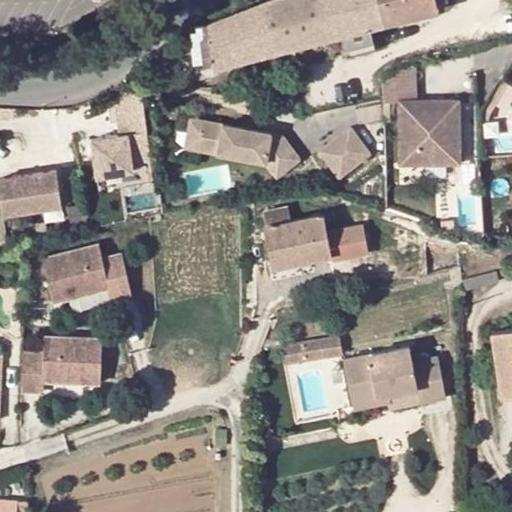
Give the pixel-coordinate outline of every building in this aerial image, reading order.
[(260,0),(208,20),(208,23),(190,27),(195,61),(196,62),(212,59),(213,66),(338,34),(369,26),(384,23),(377,0),(260,0)] [(377,0),(384,23),(438,9),(435,0),(377,0)] [(435,0),(438,9),(446,7),(444,0),(435,0)] [(369,26),(338,34),(344,57),(375,49),(369,26)] [(438,65),(417,68),(418,89),(440,87),(438,65)] [(291,81),(270,85),(272,96),(293,92),(291,81)] [(152,160),(143,91),(116,94),(121,135),(93,139),(97,175),(134,171),(133,163),(152,160)] [(460,99),(400,100),(400,162),(461,162),(460,99)] [(198,151),(202,122),(189,120),(185,149),(198,151)] [(270,132),(202,122),(198,151),(266,160),(270,132)] [(370,151),(351,125),(320,148),(339,174),(370,151)] [(300,155),(282,133),(270,132),(266,160),(278,174),(300,155)] [(56,168),(0,178),(0,197),(3,213),(62,203),(56,168)] [(482,220),(482,192),(461,192),(461,220),(482,220)] [(327,230),(323,213),(263,225),(271,263),(293,259),(294,264),(332,256),(333,260),(369,253),(363,224),(327,230)] [(409,225),(386,216),(378,234),(418,248),(421,240),(426,241),(431,227),(412,219),(409,225)] [(103,258),(100,244),(43,258),(53,301),(108,287),(111,298),(132,292),(122,253),(103,258)] [(293,259),(271,263),(272,268),(294,264),(293,259)] [(497,271),(463,279),(466,288),(499,280),(497,271)] [(511,394),(511,328),(492,331),(502,396),(511,394)] [(284,342),(286,361),(344,353),(342,335),(284,342)] [(103,338),(44,336),(43,352),(24,351),(23,389),(44,390),(45,379),(101,382),(103,338)] [(410,347),(345,359),(352,400),(388,393),(417,387),(419,402),(446,397),(438,356),(413,361),(410,347)] [(256,366),(263,372),(269,364),(262,359),(256,366)] [(417,387),(388,393),(391,407),(419,402),(417,387)] [(16,511),(17,499),(0,497),(0,511),(16,511)] [(27,511),(28,500),(17,499),(16,511),(27,511)]
